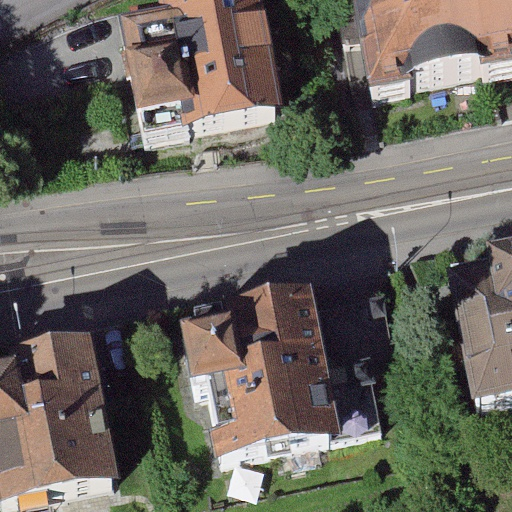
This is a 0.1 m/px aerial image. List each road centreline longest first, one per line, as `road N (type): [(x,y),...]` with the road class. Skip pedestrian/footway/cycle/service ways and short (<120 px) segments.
road 1 (secondary): [(0,303),(377,232),(511,194)]
road 2 (secondary): [(511,194),(276,198),(0,236)]
